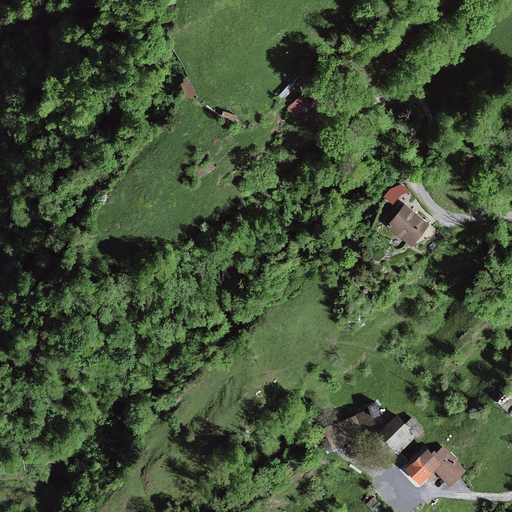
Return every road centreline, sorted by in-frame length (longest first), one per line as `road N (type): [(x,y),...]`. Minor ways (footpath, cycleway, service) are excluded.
road 1 (unclassified): [(296,81),(343,111),(413,96),(425,115),(420,183),(430,204),(456,218),(511,215)]
road 2 (track): [(338,447),(356,467),(399,466),(429,492),(447,496)]
